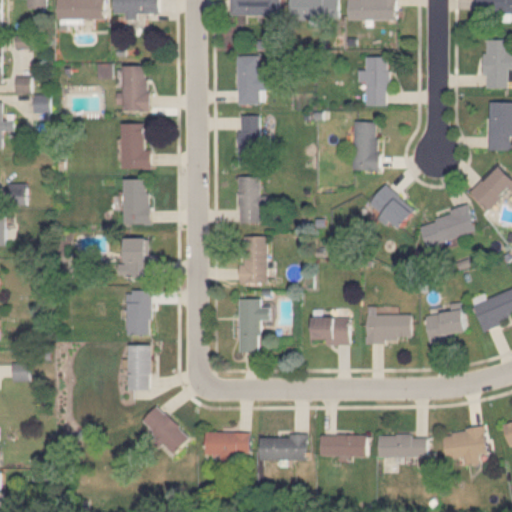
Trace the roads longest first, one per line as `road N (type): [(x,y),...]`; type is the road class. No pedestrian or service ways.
road 1 (residential): [(194,0),(198,350),(207,379)]
road 2 (residential): [(511,371),(439,385),(224,389),(207,379)]
road 3 (residential): [(436,0),(434,153)]
